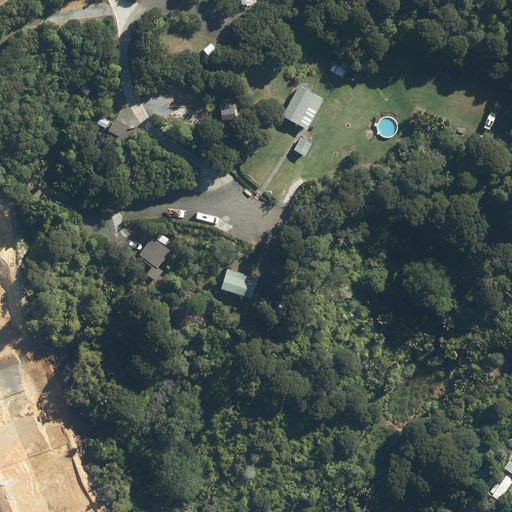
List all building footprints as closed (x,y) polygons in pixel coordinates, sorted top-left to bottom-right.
[(336,45),(332,51),(342,57),(345,50),(336,45)] [(334,62),(330,71),(342,78),(351,63),(344,58),(340,65),(334,62)] [(300,84),(283,115),(307,128),(324,97),(300,84)] [(215,113),(209,115),(211,123),(239,118),(238,109),(231,111),(229,103),(214,106),(215,113)] [(110,120),(101,115),(97,122),(106,127),(110,120)] [(121,130),(113,123),(108,129),(116,136),(121,130)] [(301,136),(295,149),(305,155),(312,142),(301,136)] [(248,145),(241,150),(246,157),(253,151),(248,145)] [(70,217),(67,221),(83,229),(85,224),(70,217)] [(170,250),(152,236),(139,253),(158,266),(170,250)] [(221,287),(251,297),(258,277),(228,268),(221,287)] [(290,305),(278,301),(273,316),(284,320),(290,305)] [(511,481),(511,479),(503,473),(498,480),(500,482),(499,484),(496,482),(488,493),(499,500),(511,481)]
